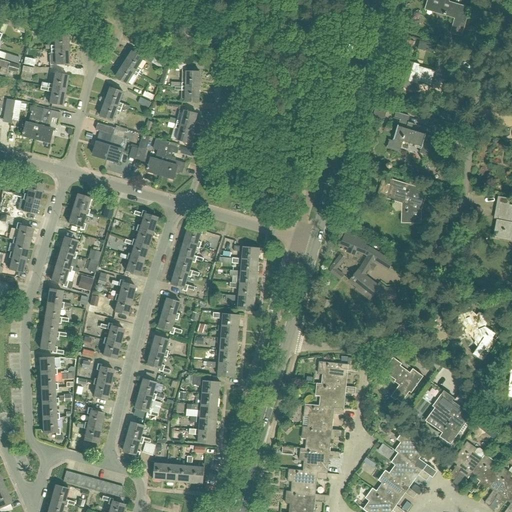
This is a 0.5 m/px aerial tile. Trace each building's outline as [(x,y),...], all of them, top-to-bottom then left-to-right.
[(461,36),(469,9),(442,1),(442,0),(428,0),(426,9),(443,14),(443,15),(455,19),(451,33),(461,36)] [(27,30),(29,26),(18,21),(14,30),(24,34),(26,29),(27,30)] [(38,34),(40,29),(30,26),(28,31),(38,34)] [(50,49),(67,49),(67,34),(54,34),(55,46),(50,46),(50,49)] [(433,54),(435,46),(420,41),(418,49),(433,54)] [(67,49),(50,49),(50,53),(49,53),(50,65),(68,64),(67,49)] [(139,73),(139,74),(144,77),(146,73),(141,70),(137,67),(143,58),(133,51),(125,64),(139,73)] [(7,53),(5,59),(18,64),(20,58),(7,53)] [(34,67),(36,60),(25,58),(24,65),(34,67)] [(161,69),(163,64),(154,58),(152,63),(161,69)] [(436,72),(422,68),(422,67),(420,67),(420,65),(409,61),(402,88),(417,92),(419,84),(423,85),(424,84),(432,87),(434,82),(441,84),(448,60),(440,58),(436,72)] [(18,72),(19,67),(16,66),(16,65),(10,63),(8,69),(18,72)] [(163,85),(169,64),(166,63),(160,84),(163,85)] [(137,76),(139,74),(139,73),(125,64),(116,77),(127,84),(133,74),(137,76)] [(174,86),(199,87),(199,72),(187,71),(186,82),(182,82),(182,83),(171,83),(171,87),(174,87),(174,86)] [(41,82),(40,86),(64,91),(67,76),(54,73),(52,85),(41,82)] [(61,106),(64,91),(40,86),(40,90),(51,92),(49,103),(61,106)] [(198,102),(199,87),(174,86),(174,87),(174,91),(182,91),(182,90),(186,90),(186,102),(198,102)] [(122,108),(121,109),(128,111),(129,107),(119,103),(123,92),(111,88),(106,102),(122,108)] [(152,101),(155,96),(145,92),(143,96),(152,101)] [(16,94),(15,101),(25,103),(26,103),(27,96),(16,94)] [(14,104),(14,101),(6,100),(4,115),(12,116),(13,109),(14,104)] [(14,104),(13,109),(25,111),(26,104),(25,103),(15,101),(14,101),(14,104)] [(121,109),(122,108),(106,102),(100,117),(112,121),(116,110),(120,112),(120,114),(124,115),(128,117),(130,112),(121,109)] [(384,120),(386,114),(384,113),(386,108),(377,105),(373,117),(384,120)] [(35,139),(41,115),(42,109),(29,106),(28,111),(30,112),(27,123),(24,123),(22,132),(21,132),(21,134),(22,134),(21,136),(35,139)] [(41,115),(35,139),(49,142),(52,130),(45,128),(48,117),(58,119),(60,113),(42,109),(41,115)] [(193,129),(197,114),(184,111),(182,121),(171,118),(169,123),(176,125),(193,129)] [(401,153),(404,143),(422,148),(421,154),(429,156),(435,137),(426,134),(412,130),(414,124),(407,122),(409,116),(396,112),(393,119),(400,121),(394,141),(389,140),(386,148),(401,153)] [(193,129),(176,125),(169,123),(168,128),(179,131),(177,140),(189,143),(193,129)] [(106,159),(115,129),(105,126),(103,132),(108,134),(105,145),(96,142),(94,152),(93,152),(92,153),(93,153),(93,155),(106,159)] [(115,129),(106,159),(120,163),(123,150),(115,148),(118,137),(123,138),(124,133),(127,133),(128,130),(116,126),(115,129)] [(147,149),(151,136),(143,134),(139,147),(147,149)] [(161,175),(170,143),(160,140),(160,143),(158,148),(162,150),(159,161),(151,158),(148,168),(147,168),(147,169),(147,171),(161,175)] [(174,179),(176,172),(182,174),(186,164),(175,161),(176,158),(171,157),(173,153),(177,154),(180,146),(170,143),(161,175),(174,179)] [(420,223),(421,211),(426,191),(383,178),(378,196),(402,203),(402,223),(420,223)] [(27,181),(26,185),(24,185),(22,193),(24,194),(27,195),(26,197),(39,200),(42,185),(30,182),(31,180),(27,179),(27,181)] [(39,200),(26,197),(27,195),(24,194),(22,200),(25,200),(23,212),(35,215),(39,200)] [(84,212),(84,215),(87,216),(89,210),(86,209),(89,198),(77,194),(73,209),(84,212)] [(511,205),(500,203),(493,237),(510,240),(511,236),(511,205)] [(102,215),(110,218),(112,209),(107,207),(106,210),(104,209),(102,215)] [(81,223),(84,215),(84,212),(73,209),(68,223),(80,227),(79,229),(83,230),(85,224),(81,223)] [(140,228),(152,232),(156,218),(145,214),(145,212),(142,211),(141,213),(134,211),(133,214),(140,216),(140,217),(143,218),(140,226),(140,228)] [(16,240),(28,243),(32,228),(20,225),(20,224),(16,223),(15,229),(18,229),(16,238),(16,240)] [(140,228),(140,226),(137,225),(135,231),(138,232),(135,240),(135,242),(147,246),(152,232),(140,228)] [(197,245),(196,248),(200,249),(201,242),(198,242),(202,231),(189,227),(185,242),(197,245)] [(379,254),(369,248),(370,246),(367,245),(368,241),(346,233),(340,245),(348,248),(346,252),(356,256),(358,252),(365,255),(368,256),(359,271),(358,271),(350,281),(358,287),(356,289),(370,300),(375,293),(383,300),(396,299),(395,288),(386,289),(380,284),(378,286),(365,277),(370,268),(371,268),(373,270),(375,266),(373,265),(372,264),(374,261),(378,263),(382,256),(379,254)] [(16,240),(16,238),(13,237),(11,243),(15,244),(13,252),(12,255),(25,258),(28,243),(16,240)] [(71,255),(71,258),(74,259),(76,253),(73,252),(76,240),(64,237),(60,252),(71,255)] [(135,242),(135,240),(133,239),(132,242),(125,240),(124,243),(131,245),(134,246),(131,254),(130,257),(142,261),(147,246),(135,242)] [(194,256),(196,248),(197,245),(185,242),(181,256),(193,260),(192,262),(195,263),(196,260),(203,262),(204,259),(197,257),(194,256)] [(242,259),(259,261),(260,248),(244,247),(235,246),(234,251),(243,252),(242,259)] [(99,262),(101,253),(93,250),(90,259),(99,262)] [(12,255),(13,252),(10,252),(8,258),(11,259),(9,270),(21,273),(25,258),(12,255)] [(68,266),(71,258),(71,255),(60,252),(55,266),(67,269),(66,272),(70,273),(70,271),(75,272),(76,269),(71,268),(72,267),(68,266)] [(138,275),(142,261),(130,257),(131,254),(128,253),(127,256),(120,254),(119,258),(129,261),(125,271),(138,275)] [(337,270),(346,259),(340,255),(331,266),(329,268),(330,272),(340,281),(344,275),(337,270)] [(190,270),(192,262),(193,260),(181,256),(176,270),(189,274),(188,277),(191,277),(192,275),(198,277),(199,273),(193,271),(190,270)] [(242,259),(233,258),(232,263),(242,264),(241,271),(241,272),(258,273),(259,261),(242,259)] [(94,274),(97,265),(89,263),(86,271),(94,274)] [(66,272),(67,269),(55,266),(51,281),(63,284),(62,286),(65,287),(67,281),(64,280),(66,272)] [(185,285),(188,277),(189,274),(176,270),(172,285),(184,289),(183,291),(186,292),(187,289),(194,291),(195,288),(188,286),(188,285),(185,285)] [(241,272),(241,271),(238,271),(237,276),(241,277),(240,284),(257,285),(258,273),(241,272)] [(89,291),(93,280),(85,277),(81,289),(89,291)] [(134,286),(123,283),(123,281),(119,280),(119,283),(112,281),(111,284),(121,287),(119,295),(118,297),(130,301),(134,286)] [(240,284),(236,283),(236,284),(230,283),(230,288),(236,289),(239,289),(239,296),(256,298),(257,285),(240,284)] [(47,304),(60,306),(59,308),(62,309),(63,307),(70,308),(70,304),(63,303),(60,302),(62,291),(49,289),(47,304)] [(130,301),(118,297),(119,295),(116,294),(114,300),(117,301),(114,312),(127,315),(130,301)] [(239,296),(235,296),(230,296),(226,296),(226,300),(230,300),(238,301),(238,309),(254,310),(256,298),(239,296)] [(176,317),(175,319),(178,320),(180,314),(177,313),(180,302),(168,299),(163,313),(176,317)] [(44,319),(57,321),(57,323),(60,324),(60,321),(67,322),(68,319),(61,318),(61,317),(58,317),(59,308),(60,306),(47,304),(44,319)] [(478,313),(476,315),(468,307),(457,319),(460,327),(465,324),(469,333),(480,345),(473,354),(483,361),(497,340),(487,334),(490,330),(485,327),(489,316),(481,314),(481,313),(479,312),(478,313)] [(172,327),(175,319),(176,317),(163,313),(159,328),(171,331),(170,333),(174,334),(174,332),(181,334),(182,330),(175,328),(172,327)] [(222,326),(239,328),(240,315),(214,313),(213,318),(223,319),(222,326)] [(55,332),(57,323),(57,321),(44,319),(42,333),(55,335),(54,338),(58,338),(58,336),(65,337),(65,333),(59,332),(55,332)] [(107,341),(119,344),(123,329),(111,326),(111,324),(108,323),(107,325),(101,324),(100,327),(106,329),(110,330),(107,338),(107,341)] [(222,326),(219,326),(218,331),(222,331),(221,338),(238,340),(239,328),(222,326)] [(53,346),(54,338),(55,335),(42,333),(39,348),(52,351),(52,353),(55,353),(62,354),(63,351),(56,350),(56,347),(53,346)] [(165,354),(164,356),(167,357),(169,351),(166,350),(169,339),(157,336),(152,351),(165,354)] [(107,341),(107,338),(104,337),(102,344),(106,344),(103,355),(115,359),(119,344),(107,341)] [(221,338),(217,338),(217,343),(221,343),(220,350),(220,351),(237,352),(238,340),(221,338)] [(220,351),(220,350),(209,349),(209,355),(219,356),(219,363),(236,364),(237,352),(220,351)] [(162,365),(164,356),(165,354),(152,351),(148,365),(160,369),(160,370),(163,372),(163,371),(170,373),(171,370),(164,368),(165,365),(162,365)] [(53,372),(53,374),(56,374),(56,373),(60,373),(59,359),(52,359),(52,357),(40,357),(40,373),(53,372)] [(384,370),(390,374),(389,376),(395,380),(394,382),(400,386),(393,397),(401,403),(407,394),(409,396),(423,377),(414,370),(411,374),(400,366),(402,364),(393,358),(384,370)] [(219,363),(207,362),(207,367),(218,368),(218,376),(235,377),(236,364),(219,363)] [(326,385),(346,387),(348,370),(358,372),(358,366),(319,362),(318,374),(327,375),(326,385)] [(97,381),(109,384),(113,369),(100,366),(101,364),(97,363),(96,370),(99,371),(97,379),(97,381)] [(53,383),(53,374),(53,372),(40,373),(41,388),(54,387),(54,389),(57,389),(57,383),(53,383)] [(202,393),(219,395),(220,382),(210,381),(211,376),(194,375),(190,375),(188,378),(188,379),(186,379),(185,384),(189,384),(189,382),(193,382),(193,385),(203,386),(202,393)] [(97,381),(97,379),(94,378),(93,384),(96,385),(93,396),(106,399),(109,384),(97,381)] [(152,397),(152,399),(155,400),(157,394),(154,393),(157,382),(144,379),(140,394),(152,397)] [(326,385),(317,384),(316,396),(324,397),(323,407),(344,409),(345,393),(355,394),(356,388),(346,387),(326,385)] [(54,398),(54,389),(54,387),(41,388),(42,402),(54,402),(54,405),(58,404),(58,398),(54,398)] [(450,444),(471,415),(452,401),(453,398),(444,391),(433,406),(436,409),(430,417),(446,428),(440,437),(450,444)] [(219,395),(202,393),(199,393),(198,398),(196,398),(195,405),(218,407),(219,395)] [(140,394),(136,408),(148,412),(147,414),(151,415),(158,417),(159,413),(152,411),(153,409),(149,408),(152,399),(152,397),(140,394)] [(55,413),(54,405),(54,402),(42,402),(42,417),(55,417),(55,419),(58,419),(58,413),(55,413)] [(192,405),(191,410),(201,411),(200,418),(217,419),(218,407),(195,405),(192,405)] [(323,407),(305,405),(304,417),(312,418),(311,427),(311,428),(332,430),(333,414),(343,415),(344,409),(323,407)] [(87,425),(99,428),(103,413),(91,410),(91,408),(88,407),(86,414),(89,414),(87,423),(87,425)] [(56,428),(55,419),(55,417),(42,417),(43,433),(55,432),(55,435),(55,440),(61,440),(62,435),(59,435),(59,428),(56,428)] [(199,430),(216,431),(217,419),(200,418),(196,417),(196,419),(190,418),(190,423),(196,423),(200,423),(199,430)] [(87,425),(87,423),(84,422),(83,428),(86,429),(83,440),(96,443),(99,428),(87,425)] [(140,440),(139,443),(143,444),(143,441),(150,443),(151,440),(144,438),(145,437),(141,437),(144,425),(132,422),(128,437),(140,440)] [(311,428),(311,427),(303,426),(301,439),(310,440),(309,449),(330,452),(331,436),(341,437),(344,438),(344,431),(342,431),(332,430),(311,428)] [(199,430),(190,429),(189,434),(199,435),(198,443),(215,444),(216,431),(199,430)] [(415,465),(422,470),(423,471),(427,465),(419,459),(424,452),(432,458),(435,453),(427,447),(428,447),(404,429),(396,440),(401,443),(395,451),(398,453),(414,465),(415,465)] [(137,451),(139,443),(140,440),(128,437),(124,451),(136,455),(135,457),(139,458),(140,452),(137,451)] [(479,461),(485,454),(485,455),(485,451),(480,448),(477,448),(467,441),(454,460),(458,463),(449,477),(454,480),(459,473),(468,479),(472,473),(472,472),(480,462),(479,461)] [(153,456),(156,446),(151,444),(146,443),(143,453),(148,454),(153,456)] [(383,444),(379,451),(386,456),(390,449),(383,444)] [(330,452),(309,449),(300,448),(299,460),(308,461),(307,471),(327,474),(329,458),(339,459),(339,453),(330,452)] [(398,453),(390,463),(398,468),(392,476),(409,488),(418,475),(426,481),(430,476),(423,471),(422,470),(415,465),(414,465),(398,453)] [(494,461),(485,455),(485,454),(479,461),(480,462),(472,472),(472,473),(477,476),(467,490),(472,493),(477,485),(486,491),(490,485),(497,474),(489,469),(494,461)] [(192,466),(193,457),(188,456),(187,466),(180,465),(178,482),(190,483),(192,466)] [(167,464),(168,464),(168,460),(163,460),(162,463),(155,463),(153,480),(166,481),(167,464)] [(180,465),(180,461),(175,461),(175,465),(168,464),(167,464),(166,481),(178,482),(180,465)] [(192,466),(190,483),(203,484),(205,464),(199,463),(199,467),(192,466)] [(508,498),(507,498),(511,491),(511,484),(507,481),(511,474),(511,473),(502,467),(497,474),(490,485),(494,489),(485,502),(489,506),(495,498),(504,505),(508,498)] [(307,471),(289,469),(287,481),(296,482),(295,492),(315,495),(317,479),(327,480),(327,474),(307,471)] [(392,476),(385,470),(378,481),(385,486),(379,493),(379,494),(396,506),(405,493),(413,499),(416,494),(409,488),(392,476)] [(63,481),(68,483),(71,472),(66,471),(63,481)] [(115,496),(117,485),(112,484),(109,494),(115,496)] [(63,503),(62,505),(66,506),(66,504),(73,506),(74,503),(67,501),(68,500),(64,499),(67,488),(55,485),(51,500),(63,503)] [(123,487),(117,485),(115,496),(120,497),(123,487)] [(379,494),(379,493),(372,488),(365,498),(372,504),(366,511),(391,511),(392,511),(393,511),(403,511),(396,506),(379,494)] [(0,490),(0,507),(10,503),(4,489),(0,490)] [(295,492),(286,491),(285,503),(294,504),(292,511),(313,511),(315,501),(324,502),(325,496),(315,495),(295,492)] [(121,511),(124,504),(112,501),(112,499),(109,498),(102,496),(101,500),(108,502),(107,504),(110,505),(108,511),(121,511)] [(60,511),(62,505),(63,503),(51,500),(47,511),(60,511)] [(79,500),(77,506),(83,508),(85,502),(79,500)] [(407,511),(411,505),(406,502),(402,508),(407,511)]
